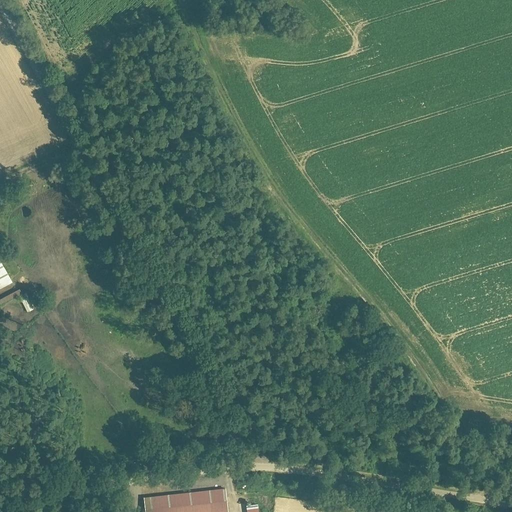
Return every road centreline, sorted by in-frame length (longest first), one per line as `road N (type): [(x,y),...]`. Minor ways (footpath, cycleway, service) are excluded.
road 1 (track): [(259,467),(0,0)]
road 2 (unclassified): [(0,502),(259,467),(511,506)]
